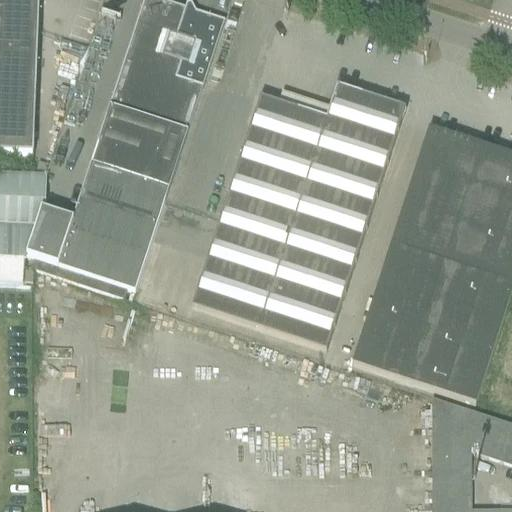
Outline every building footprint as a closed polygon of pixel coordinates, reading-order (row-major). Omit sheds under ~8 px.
[(0,0),(0,159),(32,160),(38,0),(0,0)] [(145,0),(144,0),(139,19),(71,226),(42,216),(40,216),(25,262),(134,297),(223,25),(194,16),(190,6),(185,8),(184,12),(145,0)] [(259,102),(190,312),(325,356),(404,114),(335,91),(325,124),(259,102)] [(511,161),(427,134),(421,153),(348,369),(472,411),(511,289),(511,161)] [(0,291),(22,292),(22,274),(25,274),(25,262),(40,216),(42,216),(44,182),(0,180),(0,291)] [(469,511),(470,458),(511,472),(511,430),(430,404),(430,413),(430,511),(469,511)]
